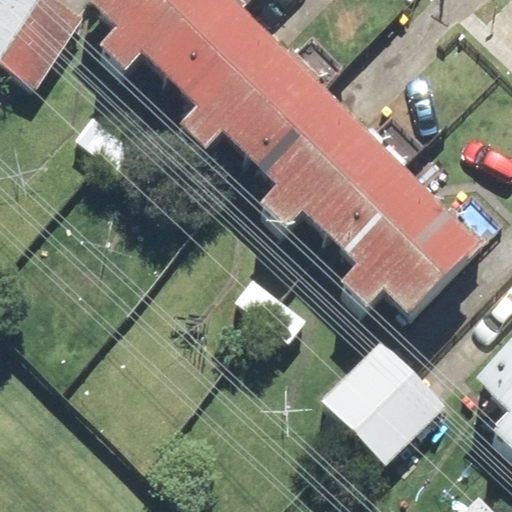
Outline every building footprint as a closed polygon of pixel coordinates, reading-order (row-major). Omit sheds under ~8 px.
[(74,32),(24,0),(0,0),(0,82),(28,101),(74,32)] [(390,347),(503,233),(472,203),(432,244),(386,199),(426,158),(393,125),(353,165),(302,114),(344,72),(310,38),(268,81),(224,37),(261,0),(204,0),(196,9),(186,0),(105,0),(74,32),(100,58),(83,74),(112,103),(129,87),(182,140),(164,158),(190,183),(208,165),(259,216),(241,233),(271,262),(288,245),(340,297),(323,313),(353,342),(369,325),(390,347)] [(143,171),(89,129),(68,157),(122,199),(143,171)] [(303,334),(248,292),(230,317),(285,359),(303,334)] [(379,352),(315,414),(346,445),(355,435),(389,470),(443,418),(379,352)] [(511,357),(463,408),(498,442),(480,460),(507,486),(511,480),(511,357)]
